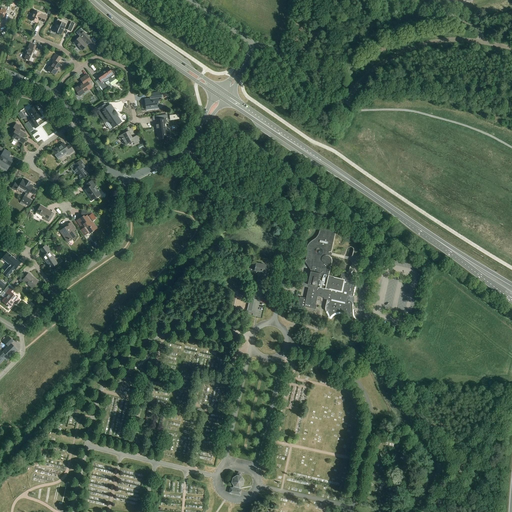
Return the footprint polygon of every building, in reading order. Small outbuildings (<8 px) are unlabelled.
[(41,14),(34,10),(30,20),(37,23),(38,20),(44,23),(47,17),(41,14)] [(53,32),(61,35),(64,27),(66,28),(65,29),(71,32),(74,24),(62,19),(61,20),(58,19),(57,21),(53,32)] [(93,47),(96,45),(83,32),(80,29),(76,33),(79,37),(73,43),(75,46),(76,45),(82,51),(87,46),(87,45),(89,43),(93,47)] [(24,59),(33,63),(35,56),(37,57),(39,52),(34,50),(36,46),(30,43),(25,55),(26,55),(24,59)] [(46,70),(55,76),(62,66),(58,63),(61,58),(55,54),(52,59),(53,60),(46,70)] [(96,76),(99,80),(101,83),(104,82),(105,83),(108,81),(110,84),(116,79),(109,68),(96,76)] [(91,81),(87,75),(80,80),(83,83),(74,89),(80,97),(91,89),(88,83),(91,81)] [(145,100),(146,110),(155,109),(155,110),(158,109),(157,99),(161,98),(160,93),(149,94),(150,99),(145,100)] [(112,112),(114,110),(110,105),(107,107),(105,104),(98,109),(107,121),(108,120),(113,128),(121,122),(116,115),(115,115),(112,112)] [(28,112),(32,119),(30,121),(35,129),(39,126),(35,121),(42,117),(35,107),(28,112)] [(166,131),(167,130),(167,128),(166,128),(165,128),(165,124),(167,123),(166,119),(168,119),(167,115),(159,116),(160,120),(155,120),(158,138),(166,137),(166,131)] [(13,133),(15,134),(13,137),(15,138),(14,139),(13,140),(17,143),(18,141),(23,144),(26,140),(23,138),(26,134),(20,130),(22,127),(16,124),(13,128),(15,130),(13,133)] [(122,139),(126,146),(133,142),(134,145),(140,142),(137,136),(132,138),(128,131),(118,137),(120,141),(122,139)] [(52,151),(58,159),(67,153),(68,155),(74,151),(70,145),(66,148),(63,143),(52,151)] [(9,157),(11,153),(5,150),(1,156),(0,155),(0,160),(9,167),(14,160),(9,157)] [(74,170),(73,171),(75,174),(76,173),(81,180),(86,176),(86,177),(87,176),(88,175),(84,169),(85,168),(80,161),(75,164),(77,168),(74,170)] [(26,193),(20,202),(28,207),(32,201),(26,197),(33,186),(33,187),(29,185),(30,184),(28,183),(29,182),(26,180),(27,181),(26,182),(22,180),(23,180),(22,179),(19,185),(15,183),(12,188),(16,191),(18,188),(26,193)] [(93,185),(94,184),(92,181),(86,185),(88,188),(85,190),(92,201),(91,202),(100,195),(93,185)] [(44,218),(43,219),(46,221),(47,220),(50,222),(51,219),(49,218),(53,211),(52,211),(51,212),(40,205),(35,214),(35,215),(36,213),(44,218)] [(81,218),(77,221),(83,229),(81,230),(84,236),(88,233),(89,234),(97,229),(92,221),(95,219),(90,211),(82,210),(81,218)] [(76,236),(73,232),(76,230),(71,222),(68,224),(68,225),(60,231),(67,242),(76,236)] [(347,316),(351,321),(350,319),(353,317),(354,318),(354,319),(355,319),(356,320),(357,320),(358,320),(357,320),(356,319),(355,319),(354,318),(354,317),(353,316),(353,315),(353,310),(354,310),(353,310),(352,305),(353,304),(353,303),(354,303),(354,302),(354,301),(354,300),(354,299),(354,298),(354,297),(353,296),(356,284),(356,283),(355,283),(355,282),(355,281),(351,274),(351,273),(351,272),(353,272),(353,271),(352,272),(351,271),(349,270),(350,266),(349,271),(348,272),(347,273),(346,273),(346,274),(347,275),(346,275),(345,275),(341,274),(341,273),(340,272),(340,273),(340,274),(341,274),(340,279),(329,276),(331,268),(330,267),(331,266),(331,265),(332,265),(332,264),(332,263),(332,262),(332,261),(332,260),(332,259),(331,259),(331,258),(331,257),(330,257),(329,256),(331,255),(330,254),(330,252),(331,252),(331,251),(332,251),(332,250),(336,232),(336,231),(336,230),(335,230),(335,229),(334,229),(333,229),(332,229),(331,229),(330,229),(329,228),(328,228),(327,228),(326,228),(325,227),(324,226),(323,226),(322,226),(321,227),(321,228),(320,228),(319,233),(319,234),(318,235),(317,236),(317,237),(316,238),(315,239),(314,240),(312,241),(311,241),(310,242),(309,243),(309,244),(308,244),(308,245),(307,246),(307,247),(307,248),(306,249),(305,253),(305,254),(306,254),(306,255),(305,256),(305,257),(305,258),(305,259),(305,260),(306,260),(305,260),(305,261),(310,270),(310,271),(311,271),(308,285),(309,285),(306,298),(300,297),(298,307),(305,308),(305,307),(316,309),(317,306),(316,305),(318,297),(324,298),(324,299),(327,300),(325,308),(325,309),(325,310),(326,311),(326,312),(327,312),(328,312),(328,313),(329,313),(329,314),(329,315),(330,315),(330,316),(330,317),(331,317),(331,316),(332,315),(333,314),(334,314),(336,313),(337,313),(338,312),(339,312),(341,312),(342,313),(343,313),(344,313),(345,314),(346,314),(346,315),(347,315),(347,316)] [(48,249),(42,253),(44,256),(42,257),(45,261),(46,261),(51,269),(57,264),(58,265),(61,263),(59,259),(56,260),(53,255),(52,255),(48,249)] [(2,273),(8,278),(15,270),(22,262),(18,259),(17,260),(13,257),(7,252),(2,259),(10,266),(4,272),(3,271),(2,273)] [(260,281),(264,282),(266,271),(265,271),(266,266),(256,263),(256,264),(252,263),(252,266),(255,267),(254,271),(262,273),(260,281)] [(32,288),(31,288),(31,289),(38,281),(37,281),(29,275),(29,274),(27,277),(24,275),(25,274),(18,281),(21,283),(23,281),(32,288)] [(2,301),(10,308),(14,303),(15,304),(19,300),(12,293),(14,291),(8,286),(3,291),(7,295),(2,301)] [(2,341),(8,347),(2,353),(0,350),(0,363),(4,359),(6,361),(17,350),(11,344),(13,342),(7,336),(2,341)] [(236,475),(233,478),(232,478),(231,482),(231,483),(234,486),(239,488),(242,485),(243,485),(244,481),(244,480),(241,477),(241,476),(237,475),(236,475)] [(233,488),(230,488),(229,493),(240,496),(241,490),(239,490),(239,488),(234,486),(233,488)]
